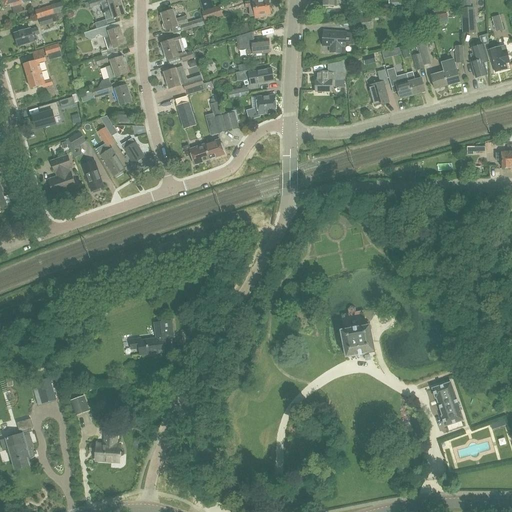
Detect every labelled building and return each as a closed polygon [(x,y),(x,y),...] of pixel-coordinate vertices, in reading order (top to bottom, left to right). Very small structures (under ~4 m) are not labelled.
[(29,0),(4,0),(6,5),(11,4),(14,14),(23,11),(21,3),(30,1),(29,0)] [(93,0),(84,3),(85,9),(106,3),(105,0),(93,0)] [(110,7),(103,9),(106,20),(104,21),(105,26),(107,26),(115,23),(113,18),(125,14),(120,0),(113,0),(108,2),(110,7)] [(268,0),(259,0),(252,1),(245,2),(245,8),(249,7),(250,17),(254,16),(255,18),(263,17),(263,15),(271,14),(268,0)] [(471,0),(460,0),(462,33),(474,32),(471,0)] [(62,3),(52,5),(55,15),(64,12),(65,12),(62,3)] [(52,5),(42,8),(41,7),(35,9),(38,19),(39,18),(51,15),(51,16),(55,15),(52,5)] [(202,12),(205,21),(223,16),(220,5),(202,12)] [(166,30),(172,28),(173,34),(200,26),(197,20),(188,22),(186,16),(176,19),(173,10),(161,14),(164,23),(163,23),(163,25),(164,28),(165,30),(166,30)] [(418,11),(420,25),(429,23),(427,10),(418,11)] [(434,12),(435,19),(447,17),(446,10),(434,12)] [(64,12),(55,15),(51,16),(53,22),(60,20),(59,18),(65,17),(64,12)] [(53,22),(51,16),(51,15),(39,18),(41,26),(53,23),(53,22)] [(492,17),(495,32),(503,29),(499,15),(492,17)] [(371,18),(351,20),(352,29),(372,26),(371,18)] [(240,25),(243,35),(250,33),(247,23),(240,25)] [(105,26),(84,33),(85,37),(91,40),(95,39),(97,36),(99,35),(104,38),(108,50),(125,44),(120,28),(109,31),(107,26),(105,26)] [(38,27),(15,34),(19,46),(34,42),(33,41),(37,40),(36,35),(39,34),(38,27)] [(323,31),(322,46),(330,46),(330,52),(345,53),(345,45),(357,44),(353,33),(323,31)] [(250,33),(243,35),(237,37),(238,50),(246,49),(246,55),(254,54),(269,52),(268,40),(254,42),(252,32),(250,33)] [(167,60),(186,54),(186,53),(186,52),(185,52),(181,39),(182,39),(181,37),(161,44),(164,53),(163,54),(162,56),(163,59),(165,60),(166,60),(167,60)] [(44,48),(47,56),(61,52),(59,44),(44,48)] [(473,62),(470,63),(475,78),(487,74),(484,63),(488,62),(484,45),(472,48),(473,54),(470,55),(473,62)] [(418,47),(423,65),(429,63),(424,46),(418,47)] [(455,46),(456,62),(464,62),(463,46),(455,46)] [(113,53),(95,59),(95,60),(97,65),(110,61),(115,59),(113,53)] [(424,69),(419,54),(413,56),(417,70),(424,69)] [(502,55),(495,57),(491,58),(495,72),(507,69),(503,55),(502,55)] [(24,64),(27,75),(41,71),(38,63),(46,61),(44,56),(35,58),(36,61),(24,64)] [(112,65),(105,67),(109,79),(127,73),(122,57),(120,58),(115,59),(110,61),(112,65)] [(327,64),(327,73),(317,72),(317,81),(316,81),(315,91),(332,91),(332,81),(344,81),(343,73),(346,73),(345,59),(341,60),(341,61),(327,64)] [(454,59),(441,62),(442,66),(444,72),(443,72),(447,86),(460,82),(456,68),(455,63),(454,59)] [(183,66),(164,72),(169,89),(181,85),(183,85),(185,91),(186,90),(204,84),(202,76),(201,77),(201,75),(188,79),(183,66)] [(249,73),(251,85),(274,81),(271,68),(249,73)] [(393,93),(398,91),(400,98),(412,95),(409,81),(407,73),(397,76),(394,68),(387,70),(393,93)] [(377,71),(380,83),(369,86),(372,99),(374,106),(389,102),(384,85),(389,84),(385,69),(377,71)] [(41,71),(27,75),(31,88),(42,85),(43,88),(53,85),(51,79),(44,81),(41,71)] [(431,76),(435,89),(447,86),(443,72),(431,76)] [(421,78),(409,81),(412,95),(425,91),(421,78)] [(211,82),(204,84),(186,90),(188,94),(188,95),(208,89),(212,87),(211,82)] [(81,96),(82,103),(113,93),(112,91),(110,85),(97,89),(92,91),(92,93),(81,96)] [(132,101),(126,85),(115,89),(120,105),(132,101)] [(75,92),(74,86),(67,88),(69,94),(75,92)] [(247,88),(228,92),(229,99),(232,98),(249,94),(247,88)] [(258,107),(246,110),(249,120),(261,117),(260,114),(276,113),(274,95),(257,97),(258,107)] [(46,113),(32,116),(36,129),(56,124),(54,117),(61,116),(57,102),(44,106),(46,113)] [(206,119),(210,135),(225,131),(221,115),(217,102),(213,103),(215,110),(212,110),(214,117),(206,119)] [(185,130),(196,126),(189,103),(178,107),(185,130)] [(236,111),(221,115),(225,131),(226,131),(227,132),(239,128),(237,120),(238,119),(236,111)] [(78,114),(73,116),(75,124),(81,122),(78,114)] [(101,119),(112,136),(118,132),(107,115),(101,119)] [(117,123),(129,123),(129,115),(118,115),(117,123)] [(98,130),(108,146),(114,142),(104,127),(98,130)] [(68,138),(74,149),(86,142),(80,131),(68,138)] [(504,142),(506,142),(511,142),(511,135),(504,137),(496,139),(497,144),(504,142)] [(205,145),(210,160),(225,155),(220,140),(205,145)] [(501,153),(495,153),(495,161),(502,161),(502,169),(511,168),(511,142),(506,142),(506,152),(501,152),(501,153)] [(124,150),(134,164),(145,157),(136,143),(124,150)] [(189,145),(183,147),(186,157),(192,155),(195,165),(210,160),(205,145),(190,150),(189,145)] [(112,149),(101,156),(113,177),(125,170),(112,149)] [(48,181),(54,196),(76,188),(71,173),(69,173),(67,169),(72,168),(67,156),(51,162),(56,178),(48,181)] [(95,161),(82,166),(91,192),(92,192),(93,194),(101,191),(100,189),(104,187),(95,161)] [(346,330),(341,331),(346,357),(374,352),(369,326),(365,327),(362,312),(356,313),(355,308),(353,306),(349,307),(348,309),(349,315),(343,316),(346,330)] [(140,338),(130,339),(131,350),(139,349),(140,356),(172,352),(170,337),(173,337),(171,321),(155,323),(156,338),(141,340),(140,338)] [(432,389),(436,399),(437,398),(443,417),(442,417),(445,427),(464,420),(451,383),(432,389)] [(52,384),(38,388),(43,403),(56,399),(52,384)] [(84,396),(71,401),(75,415),(89,410),(84,396)] [(2,440),(0,443),(2,449),(4,450),(7,449),(10,457),(11,456),(15,470),(29,466),(27,459),(30,457),(30,459),(35,456),(34,455),(37,454),(36,451),(35,451),(30,432),(32,429),(34,428),(32,422),(28,412),(10,417),(10,419),(8,419),(10,425),(16,423),(20,432),(17,436),(2,440)] [(90,451),(97,451),(96,461),(119,462),(120,445),(116,444),(117,429),(105,428),(104,443),(97,443),(97,445),(91,445),(90,451)]
